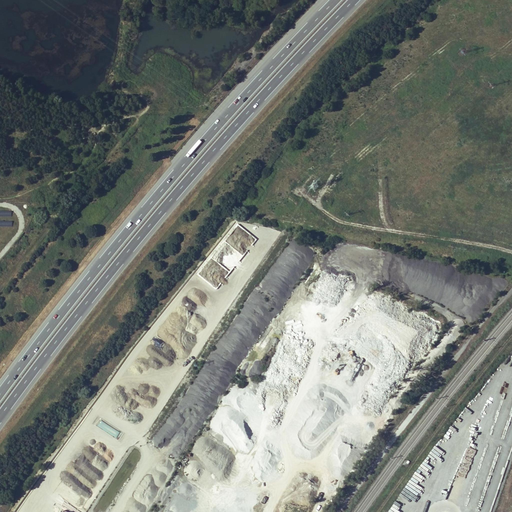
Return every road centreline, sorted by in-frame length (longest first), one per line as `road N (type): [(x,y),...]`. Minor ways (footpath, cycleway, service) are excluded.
road 1 (motorway): [(0,416),(147,227),(353,0)]
road 2 (motorway): [(335,0),(136,220),(0,394)]
road 3 (unclassified): [(339,511),(511,289)]
